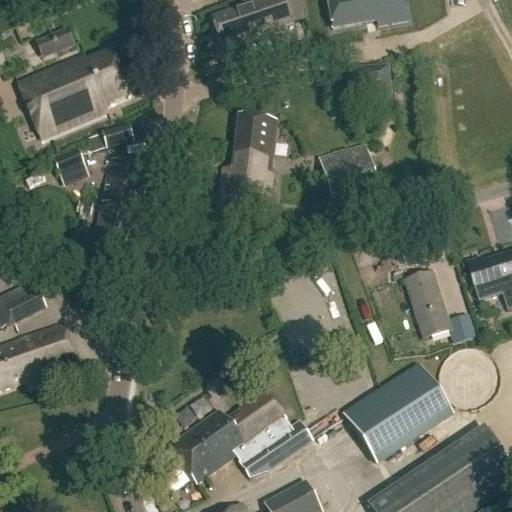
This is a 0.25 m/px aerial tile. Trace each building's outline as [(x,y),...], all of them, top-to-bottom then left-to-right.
[(294,26),(284,0),(272,0),(211,21),(221,51),(230,48),(234,50),(243,46),(245,43),(294,26)] [(409,24),(404,0),(326,0),(332,32),(377,24),(378,30),(409,24)] [(71,50),(62,30),(32,44),(41,63),(71,50)] [(128,98),(111,58),(87,68),(84,60),(19,88),(43,143),(108,116),(104,108),(128,98)] [(388,98),(387,71),(348,73),(349,99),(388,98)] [(275,123),(238,118),(231,172),(223,171),(219,205),(267,211),(271,177),(269,177),(275,123)] [(378,199),(364,148),(318,161),(332,212),(378,199)] [(82,168),(75,152),(51,163),(59,179),(82,168)] [(148,170),(111,162),(92,253),(123,259),(134,206),(139,207),(148,170)] [(91,207),(78,204),(76,215),(89,218),(91,207)] [(509,312),(511,311),(511,252),(503,256),(504,258),(494,261),(493,259),(484,262),(483,258),(469,263),(470,267),(469,267),(480,303),(503,295),(509,312)] [(450,335),(433,276),(406,284),(424,343),(450,335)] [(47,310),(33,284),(0,301),(0,332),(0,333),(47,310)] [(79,373),(62,327),(16,343),(17,346),(0,352),(0,394),(36,382),(38,387),(79,373)] [(411,374),(336,427),(369,473),(444,420),(411,374)] [(217,413),(167,450),(196,489),(234,460),(239,466),(237,467),(248,482),(268,473),(312,442),(298,423),(289,430),(284,423),(285,422),(264,394),(224,423),(217,413)] [(477,511),(511,489),(511,474),(482,430),(366,508),(368,511),(477,511)] [(177,499),(194,486),(171,456),(154,469),(177,499)] [(308,490),(280,505),(284,511),(311,511),(318,508),(308,490)]
